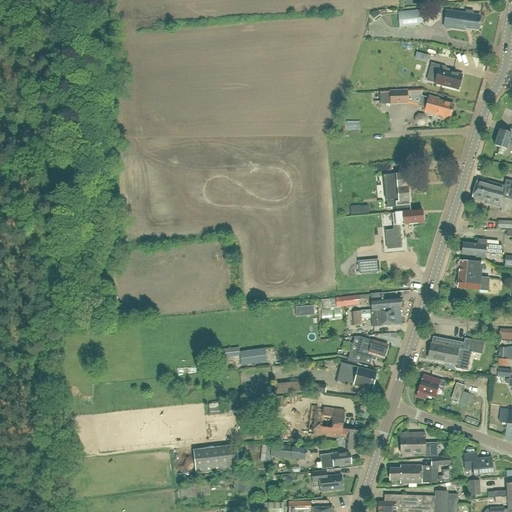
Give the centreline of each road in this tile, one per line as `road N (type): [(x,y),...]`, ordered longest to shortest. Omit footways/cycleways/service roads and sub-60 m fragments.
road 1 (secondary): [(392,406),(485,106),(508,73)]
road 2 (residential): [(511,448),(392,406)]
